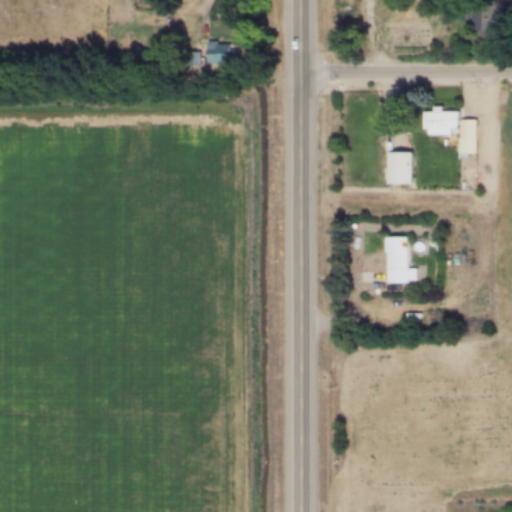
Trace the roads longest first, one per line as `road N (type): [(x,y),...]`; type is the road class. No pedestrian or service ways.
road 1 (trunk): [(302,511),(300,0)]
road 2 (residential): [(511,71),(301,73)]
